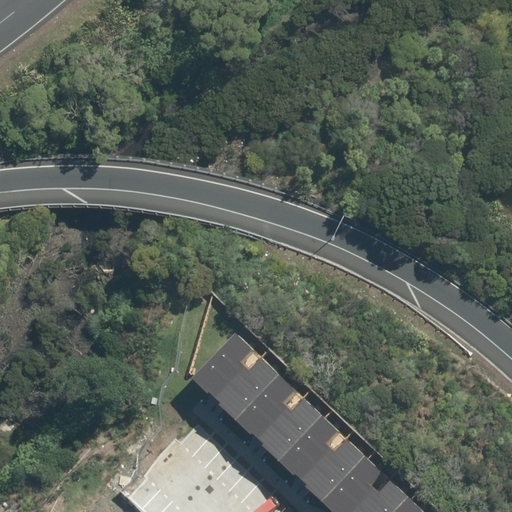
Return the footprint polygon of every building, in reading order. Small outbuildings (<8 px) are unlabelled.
[(246,337),(200,384),(222,405),(267,357),(246,337)] [(267,357),(222,405),(243,425),(289,378),(267,357)] [(289,378),(243,425),(265,446),(311,398),(289,378)] [(311,398),(265,446),(286,467),(332,419),(311,398)] [(332,419),(286,467),(308,487),(354,440),(332,419)] [(354,440),(308,487),(329,508),(375,460),(354,440)] [(375,460),(329,508),(333,511),(366,511),(397,481),(375,460)] [(397,481),(366,511),(408,511),(418,501),(397,481)] [(429,511),(418,501),(408,511),(429,511)]
